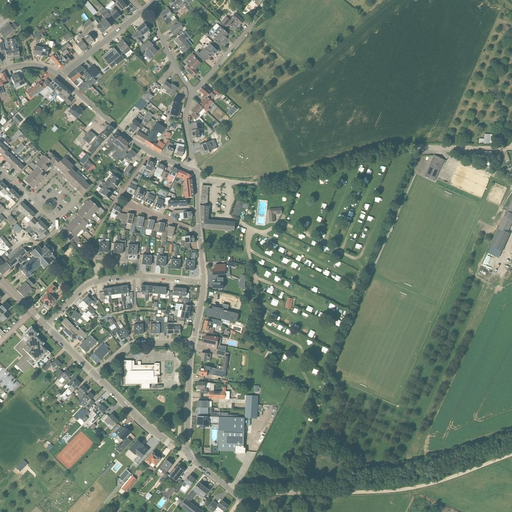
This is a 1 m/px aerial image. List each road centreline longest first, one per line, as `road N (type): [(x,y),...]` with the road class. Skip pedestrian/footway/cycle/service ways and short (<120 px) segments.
road 1 (unclassified): [(195,180),(259,183),(396,146),(511,149)]
road 2 (track): [(235,495),(411,488),(511,454)]
road 3 (residential): [(46,326),(94,281),(202,281)]
road 4 (residential): [(195,172),(148,152),(59,76)]
road 5 (residential): [(193,93),(275,0)]
road 6 (unclassified): [(59,76),(154,0)]
